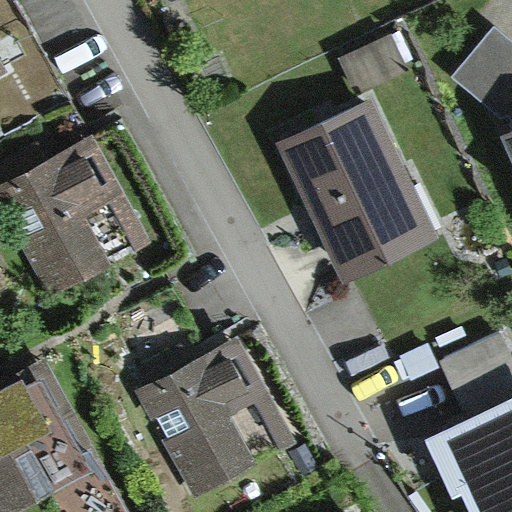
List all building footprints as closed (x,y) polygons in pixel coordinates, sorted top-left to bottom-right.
[(457,74),(511,119),(511,134),(505,137),(511,152),(511,40),(496,27),(457,74)] [(392,36),(341,63),(357,93),(408,66),(392,36)] [(0,75),(10,70),(0,52),(0,75)] [(371,95),(276,144),(348,284),(443,235),(371,95)] [(85,118),(0,165),(0,221),(45,302),(154,241),(85,118)] [(511,511),(511,372),(490,327),(443,350),(472,411),(445,425),(488,511),(511,511)] [(138,391),(196,493),(295,438),(237,335),(138,391)] [(0,511),(6,511),(95,462),(41,369),(0,393),(0,511)]
